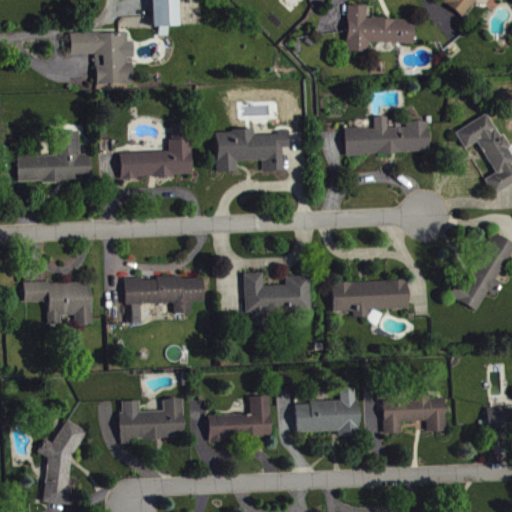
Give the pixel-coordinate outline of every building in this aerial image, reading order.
[(151,0),(153,31),(161,31),(161,40),(170,40),(170,31),(179,30),(178,0),(151,0)] [(449,0),(444,7),(463,21),(479,0),(449,0)] [(415,48),(415,24),(367,23),(368,10),(349,10),(348,56),(370,56),(370,47),(415,48)] [(134,88),(134,63),(135,63),(135,45),(127,45),(127,36),(72,38),(72,59),(96,58),(97,89),(134,88)] [(456,136),(465,153),(479,146),(496,178),(485,183),(494,199),(511,189),(511,152),(509,154),(490,118),(456,136)] [(430,157),(429,126),(407,126),(407,132),(389,132),(389,121),(375,121),(375,132),(345,133),(346,159),(430,157)] [(121,157),(121,182),(192,180),(191,127),(171,128),(172,156),(121,157)] [(217,135),(218,176),(238,176),(238,165),(263,165),(264,176),(284,175),(284,152),(290,152),(290,137),(255,138),(255,134),(217,135)] [(92,184),(91,158),(81,158),(80,135),(57,135),(57,159),(8,160),(9,186),(92,184)] [(478,315),(488,296),(494,299),(501,287),(497,284),(511,256),(511,246),(496,238),(467,292),(458,287),(451,300),(478,315)] [(310,280),(286,281),(286,290),(264,290),(263,278),(244,278),(246,322),(267,321),(267,316),(311,314),(310,280)] [(141,308),(174,307),(174,318),(193,318),(193,307),(205,306),(204,281),(126,284),(126,309),(133,309),(134,328),(142,328),(141,308)] [(332,287),(333,316),(354,316),(354,322),(370,321),(370,314),(409,313),(408,285),(332,287)] [(92,286),(25,288),(26,307),(48,306),(49,329),(93,328),(92,286)] [(296,437),(338,436),(338,441),(358,441),(358,392),(340,392),(341,406),(296,407),(296,437)] [(445,400),(383,403),(384,438),(402,438),(402,426),(427,425),(427,437),(447,436),(445,400)] [(209,420),(209,443),(272,442),(271,401),(250,401),(251,419),(209,420)] [(184,403),(164,403),(164,416),(141,416),(141,405),(121,406),(121,444),(185,443),(184,403)] [(44,507),(74,510),(76,489),(70,489),(72,464),(88,435),(67,424),(55,445),(45,444),(38,456),(49,462),(48,469),(36,468),(34,486),(46,487),(44,507)]
